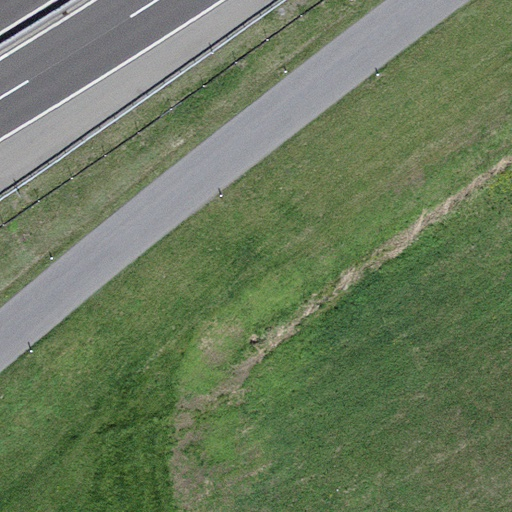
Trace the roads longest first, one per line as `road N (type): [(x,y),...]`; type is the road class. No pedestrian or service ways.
road 1 (unclassified): [(425,0),(0,339)]
road 2 (motorway): [(0,98),(155,0)]
